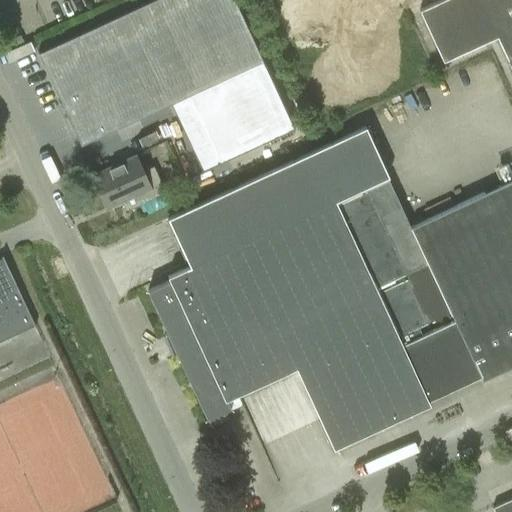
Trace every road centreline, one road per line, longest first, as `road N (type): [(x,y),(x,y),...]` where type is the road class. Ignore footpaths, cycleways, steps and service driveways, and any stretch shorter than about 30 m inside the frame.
road 1 (unclassified): [(0,94),(189,511)]
road 2 (unclassified): [(316,511),(511,422)]
